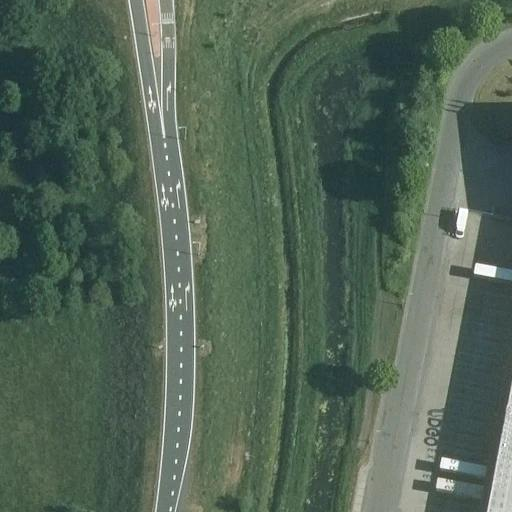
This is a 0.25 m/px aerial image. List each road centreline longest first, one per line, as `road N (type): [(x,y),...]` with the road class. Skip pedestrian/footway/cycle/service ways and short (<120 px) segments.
road 1 (unclassified): [(381,511),(461,94),(479,65),(511,44)]
road 2 (motorway): [(163,511),(176,284),(161,143)]
road 3 (motorway): [(161,143),(135,0)]
road 4 (motorway): [(161,143),(164,0)]
